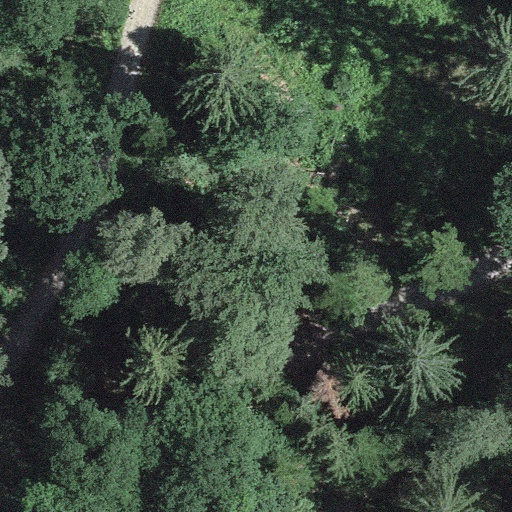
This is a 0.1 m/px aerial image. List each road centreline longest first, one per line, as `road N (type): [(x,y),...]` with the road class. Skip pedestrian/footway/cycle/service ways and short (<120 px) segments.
road 1 (track): [(0,480),(341,339),(511,251)]
road 2 (track): [(0,401),(113,132),(145,0)]
